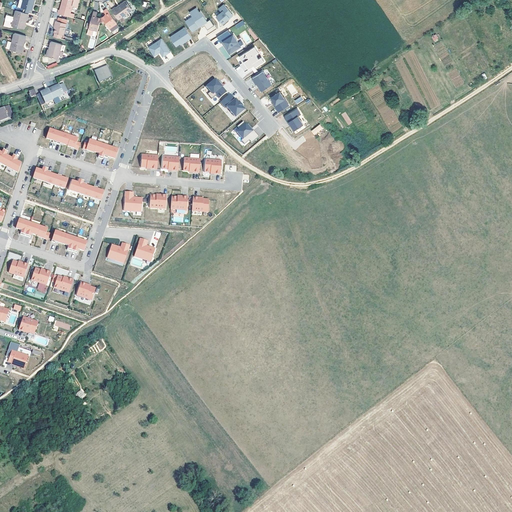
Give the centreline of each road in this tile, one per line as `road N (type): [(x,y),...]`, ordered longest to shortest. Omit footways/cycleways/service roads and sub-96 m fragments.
road 1 (track): [(155,74),(240,160),(301,183),(360,164),(511,67)]
road 2 (residential): [(155,74),(206,46),(268,128)]
road 3 (residential): [(31,71),(47,74),(112,51),(155,74)]
